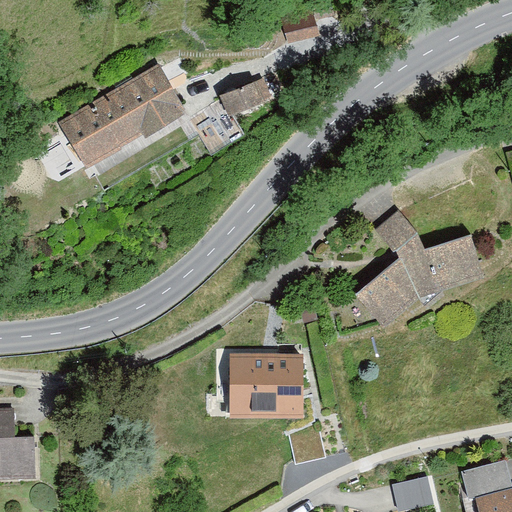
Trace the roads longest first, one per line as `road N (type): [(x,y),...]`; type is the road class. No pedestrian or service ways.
road 1 (tertiary): [(511,12),(443,40),(391,74),(335,119),(196,268),(151,301),(101,323),(0,337)]
road 2 (residential): [(0,373),(100,375),(155,353),(255,291),(428,160),(511,129)]
road 3 (unknown): [(443,40),(413,21),(362,23),(178,102)]
road 4 (residential): [(511,428),(382,457),(270,511)]
